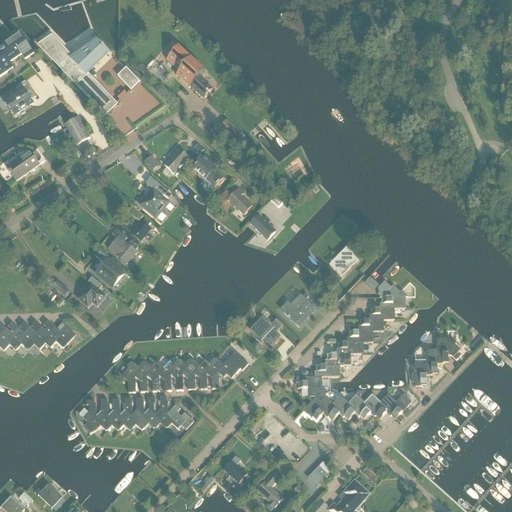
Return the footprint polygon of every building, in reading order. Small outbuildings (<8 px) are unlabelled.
[(12,38),(12,39),(0,47),(0,77),(13,69),(9,64),(22,55),(25,60),(33,54),(19,33),(16,33),(12,36),(12,38)] [(108,54),(97,42),(96,42),(97,43),(80,59),(79,58),(75,62),(52,38),(41,48),(104,114),(114,104),(87,75),(93,68),(91,66),(106,52),(108,54)] [(178,48),(166,61),(179,72),(176,76),(190,88),(204,100),(213,90),(199,78),(205,72),(178,48)] [(164,77),(171,70),(159,57),(151,64),(164,77)] [(138,83),(126,70),(119,77),(131,90),(138,83)] [(34,95),(25,82),(16,88),(18,91),(4,101),(16,117),(33,105),(29,99),(32,96),(34,95)] [(144,115),(165,102),(160,95),(154,99),(152,97),(138,106),(144,115)] [(87,140),(90,138),(78,118),(65,126),(77,146),(85,160),(95,155),(87,140)] [(220,127),(238,143),(243,138),(234,130),(235,129),(226,120),(220,127)] [(38,150),(46,161),(51,158),(42,146),(38,150)] [(46,150),(51,157),(57,154),(52,146),(46,150)] [(172,158),(164,166),(173,175),(189,158),(177,147),(170,155),(172,158)] [(16,182),(46,162),(38,150),(31,155),(30,153),(7,168),(16,182)] [(145,162),(152,172),(159,167),(152,157),(145,162)] [(213,189),(224,179),(213,167),(215,166),(206,157),(195,169),(213,189)] [(155,175),(151,179),(163,188),(166,183),(155,175)] [(169,204),(157,194),(161,188),(151,179),(146,184),(154,191),(149,196),(148,195),(145,198),(146,199),(140,206),(144,209),(156,219),(169,204)] [(244,216),(252,207),(241,196),(243,194),(238,189),(227,201),(244,216)] [(282,204),(275,197),(271,200),(279,208),(282,204)] [(132,208),(128,213),(138,222),(143,216),(132,208)] [(264,220),(259,216),(250,225),(267,241),(276,232),(268,224),(270,222),(266,218),(264,220)] [(145,219),(142,223),(141,222),(131,234),(141,242),(151,230),(147,227),(150,223),(145,219)] [(116,230),(112,235),(117,239),(108,250),(116,256),(122,261),(123,260),(127,263),(136,253),(135,252),(138,249),(131,243),(128,246),(126,244),(125,246),(123,244),(127,239),(116,230)] [(330,266),(342,278),(358,261),(353,256),(354,255),(347,248),(330,266)] [(100,251),(95,257),(102,263),(107,257),(100,251)] [(124,277),(122,275),(107,262),(96,274),(112,287),(114,289),(124,277)] [(102,287),(92,278),(88,283),(91,286),(78,300),(88,309),(92,304),(97,308),(106,298),(98,292),(102,287)] [(57,282),(53,287),(64,297),(69,292),(57,282)] [(391,289),(385,283),(378,290),(379,296),(380,296),(380,299),(381,299),(382,304),(380,304),(380,310),(405,310),(406,310),(405,299),(393,287),(391,289)] [(280,311),(298,328),(316,310),(301,296),(291,306),(288,303),(280,311)] [(394,310),(380,310),(371,310),(371,316),(369,316),(369,321),(384,321),(394,321),(395,321),(394,310)] [(283,337),(263,318),(249,332),(261,343),(262,341),(271,349),(283,337)] [(280,330),(284,326),(278,320),(274,324),(280,330)] [(50,349),(55,343),(53,341),(59,333),(57,331),(47,321),(43,326),(46,329),(45,331),(47,334),(41,341),(45,345),(50,349)] [(384,321),(369,321),(360,321),(360,327),(358,327),(358,333),(373,333),(383,333),(383,332),(384,332),(384,321)] [(12,335),(9,332),(0,323),(0,347),(5,342),(12,335)] [(10,330),(9,332),(12,335),(5,342),(15,351),(21,345),(17,342),(23,334),(11,323),(7,327),(10,330)] [(59,329),(57,331),(59,333),(53,341),(55,343),(62,349),(63,349),(75,337),(61,324),(57,328),(59,329)] [(17,342),(22,347),(23,348),(29,342),(29,341),(35,334),(33,331),(26,325),(22,330),(25,333),(23,334),(17,342)] [(39,351),(45,345),(41,341),(47,334),(45,331),(39,325),(33,331),(35,334),(29,341),(29,342),(39,351)] [(373,333),(358,333),(349,333),(349,338),(347,338),(347,344),(362,344),(372,344),(373,344),(373,333)] [(457,354),(460,351),(448,340),(436,340),(437,351),(437,365),(443,365),(443,364),(448,364),(448,357),(451,357),(453,359),(453,358),(456,361),(460,357),(457,354)] [(362,344),(347,344),(338,344),(338,350),(336,350),(336,355),(351,356),(361,355),(362,355),(362,344)] [(437,365),(437,351),(425,352),(426,363),(426,377),(432,377),(432,375),(437,375),(437,365)] [(242,372),(248,365),(247,364),(235,353),(224,366),(217,373),(224,379),(227,375),(231,380),(233,378),(240,370),(241,370),(242,372)] [(351,356),(336,355),(327,355),(327,361),(325,361),(325,367),(340,367),(350,367),(350,366),(351,366),(351,356)] [(183,391),(183,381),(183,376),(181,375),(188,367),(180,360),(177,361),(173,365),(174,366),(168,374),(176,381),(176,392),(183,391)] [(200,380),(200,391),(207,390),(207,380),(207,375),(205,373),(212,366),(205,360),(200,367),(193,374),(200,380)] [(219,390),(219,382),(219,374),(217,373),(224,366),(218,361),(217,360),(212,366),(205,373),(207,375),(212,379),(212,381),(212,390),(219,390)] [(188,391),(195,391),(195,380),(195,375),(193,374),(200,367),(193,361),(188,367),(181,375),(183,376),(188,380),(188,391)] [(159,382),(159,377),(157,376),(164,368),(157,362),(153,362),(149,367),(152,369),(145,376),(147,378),(152,382),(152,393),(160,393),(159,382)] [(171,381),(171,376),(168,374),(174,366),(173,365),(170,362),(164,368),(157,376),(164,382),(164,392),(169,392),(171,392),(171,381)] [(134,364),(130,363),(127,367),(127,371),(121,377),(128,383),(128,394),(136,394),(135,383),(135,378),(133,377),(140,370),(134,364)] [(140,394),(141,394),(148,393),(147,382),(147,378),(145,376),(152,369),(149,367),(146,363),(140,370),(133,377),(135,378),(140,383),(140,394)] [(426,377),(426,363),(414,363),(415,388),(421,388),(421,386),(426,386),(426,377)] [(340,367),(325,367),(316,367),(316,372),(314,372),(315,378),(322,378),(340,378),(340,367)] [(322,378),(315,378),(313,378),(296,378),(296,384),(298,384),(298,390),(308,390),(308,398),(316,398),(318,396),(318,389),(322,389),(322,378)] [(323,415),(333,405),(325,397),(327,395),(322,390),(322,389),(318,389),(318,396),(316,398),(320,402),(307,415),(311,419),(313,418),(317,422),(323,415)] [(349,404),(339,415),(343,419),(344,418),(348,422),(354,415),(364,404),(357,396),(356,397),(349,404)] [(364,404),(354,415),(358,419),(360,417),(364,421),(370,414),(380,404),(372,396),(372,397),(364,404)] [(380,404),(370,414),(374,418),(375,417),(379,421),(386,414),(396,403),(388,396),(380,404)] [(396,403),(386,414),(388,417),(390,418),(391,417),(395,421),(411,404),(403,396),(396,403)] [(333,405),(323,415),(327,419),(328,418),(332,422),(339,415),(349,404),(341,397),(340,397),(333,405)] [(156,410),(155,399),(148,400),(149,410),(142,417),(150,424),(150,426),(153,430),(156,429),(160,425),(161,423),(154,417),(156,415),(156,410)] [(165,430),(168,429),(172,425),(173,423),(166,416),(168,414),(168,410),(167,399),(160,399),(160,410),(154,417),(161,423),(160,425),(165,430)] [(131,400),(124,401),(125,411),(118,418),(126,425),(123,427),(130,433),(138,424),(130,418),(132,416),(132,411),(131,400)] [(144,415),(144,411),(143,400),(136,400),(137,411),(132,416),(130,418),(138,424),(144,430),(150,424),(142,417),(144,415)] [(108,431),(112,427),(114,425),(107,419),(108,417),(108,412),(108,401),(101,401),(101,412),(96,417),(95,419),(102,426),(100,428),(105,432),(108,431)] [(118,418),(120,416),(120,411),(120,401),(112,401),(113,412),(109,416),(108,417),(107,419),(114,425),(112,427),(117,432),(120,431),(123,427),(126,425),(118,418)] [(86,428),(90,435),(97,432),(100,428),(102,426),(95,419),(96,417),(96,412),(96,405),(94,405),(94,402),(86,402),(87,407),(89,407),(89,413),(83,419),(88,424),(86,428)] [(173,423),(172,425),(178,431),(181,427),(186,432),(194,422),(185,414),(182,418),(177,414),(181,410),(176,406),(166,416),(173,423)] [(237,466),(239,464),(243,459),(238,454),(234,459),(223,471),(239,485),(247,476),(237,466)] [(319,467),(328,476),(332,472),(323,463),(319,467)] [(315,471),(324,480),(328,476),(319,467),(315,471)] [(311,475),(321,484),(324,480),(315,471),(311,475)] [(273,474),(267,480),(257,492),(269,503),(266,506),(266,508),(270,511),(272,511),(275,508),(283,499),(271,489),(279,480),(273,474)] [(321,484),(311,475),(307,479),(317,488),(321,484)] [(333,506),(328,511),(353,511),(369,495),(354,482),(340,498),(343,501),(336,508),(333,506)] [(62,498),(48,485),(37,496),(51,509),(54,511),(55,511),(65,502),(62,498)] [(32,502),(23,493),(18,499),(27,507),(32,502)] [(372,495),(366,501),(371,507),(377,501),(372,495)] [(0,508),(4,511),(22,511),(24,511),(10,497),(0,508)] [(320,501),(310,511),(323,511),(328,508),(320,501)]
